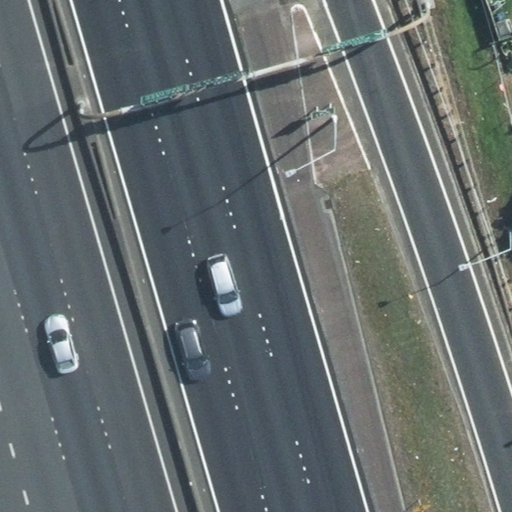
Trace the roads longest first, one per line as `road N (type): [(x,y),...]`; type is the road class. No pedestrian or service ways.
road 1 (motorway): [(122,0),(270,511)]
road 2 (motorway): [(351,0),(511,473)]
road 3 (motorway): [(129,511),(0,67)]
